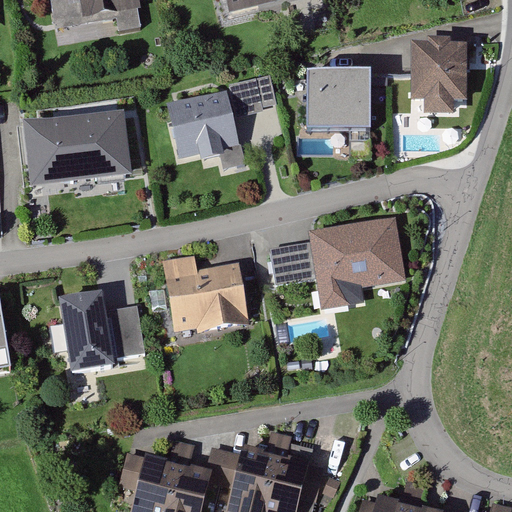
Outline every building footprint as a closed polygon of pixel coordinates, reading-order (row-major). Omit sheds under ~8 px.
[(139,0),(71,0),(77,31),(143,20),(139,0)] [(318,0),(223,0),(228,22),(319,3),(318,0)] [(467,57),(409,51),(403,114),(462,120),(467,57)] [(368,83),(303,80),(301,139),(366,141),(368,83)] [(233,94),(167,108),(182,177),(248,163),(233,94)] [(125,118),(20,133),(28,194),(134,180),(125,118)] [(305,243),(319,305),(408,286),(395,223),(305,243)] [(277,288),(306,285),(302,249),(273,252),(277,288)] [(244,268),(162,281),(173,351),(256,338),(244,268)] [(144,294),(56,310),(67,373),(156,357),(144,294)] [(0,320),(0,380),(11,378),(0,320)] [(296,511),(308,469),(237,450),(220,511),(296,511)] [(203,511),(213,479),(145,460),(130,511),(203,511)]
